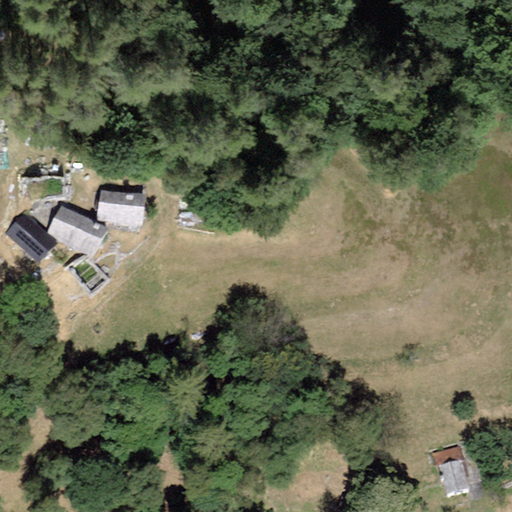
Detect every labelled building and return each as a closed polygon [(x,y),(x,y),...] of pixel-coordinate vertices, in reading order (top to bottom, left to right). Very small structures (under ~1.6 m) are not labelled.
[(144,195),(99,190),(96,222),(141,227),(144,195)] [(106,229),(61,205),(45,234),(91,258),(106,229)] [(57,244),(22,214),(4,235),(38,265),(57,244)] [(431,454),(435,466),(438,465),(460,459),(463,459),(460,446),(431,454)] [(460,459),(438,465),(447,496),(469,489),(460,459)]
